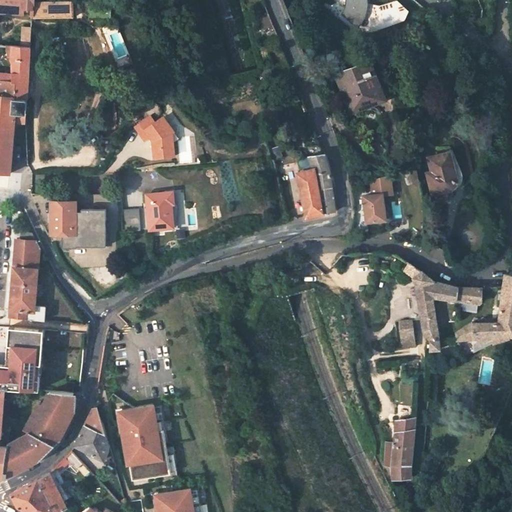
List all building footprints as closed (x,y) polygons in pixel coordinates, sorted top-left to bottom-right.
[(34,2),(33,0),(0,0),(0,7),(33,9),(33,15),(34,17),(73,16),(72,1),(34,2)] [(346,0),(346,8),(342,14),(359,28),(366,16),(368,5),(367,0),(346,0)] [(0,13),(33,15),(33,9),(0,7),(0,13)] [(27,99),(32,30),(23,29),(22,46),(12,45),(10,61),(12,62),(13,74),(0,72),(0,93),(15,95),(15,97),(27,99)] [(384,93),(371,59),(365,62),(367,65),(379,95),(384,93)] [(367,65),(365,62),(352,67),(354,70),(367,65)] [(352,67),(337,73),(353,112),(368,106),(366,100),(379,95),(367,65),(354,70),(352,67)] [(0,172),(10,173),(11,163),(16,164),(18,163),(19,161),(20,147),(12,146),(14,125),(21,125),(21,136),(26,136),(26,122),(27,99),(15,97),(15,95),(0,93),(0,172)] [(368,106),(386,99),(384,93),(379,95),(366,100),(368,106)] [(154,123),(150,117),(135,128),(145,141),(150,138),(152,140),(154,141),(155,141),(156,144),(153,144),(155,158),(175,155),(173,142),(168,136),(174,132),(164,119),(160,118),(154,123)] [(174,132),(168,136),(173,142),(179,138),(174,132)] [(456,178),(450,152),(428,157),(432,172),(427,174),(432,194),(443,192),(442,187),(452,184),(454,183),(455,181),(456,178)] [(314,169),(298,173),(307,216),(322,212),(335,210),(329,165),(324,154),(309,156),(314,169)] [(403,171),(406,186),(419,182),(416,168),(403,171)] [(370,180),(372,195),(382,196),(392,195),(390,175),(370,180)] [(152,205),(148,206),(150,229),(173,227),(171,204),(174,204),(173,192),(151,193),(152,205)] [(76,201),(64,201),(64,193),(52,193),(52,201),(51,201),(51,233),(63,234),(76,234),(76,214),(76,211),(76,201)] [(372,195),(362,196),(365,223),(385,220),(382,196),(372,195)] [(106,246),(106,209),(81,209),(81,211),(76,211),(76,214),(76,234),(63,234),(62,248),(76,248),(76,246),(106,246)] [(21,232),(21,239),(36,240),(33,233),(21,232)] [(45,307),(36,306),(40,248),(36,240),(21,239),(16,239),(11,301),(10,315),(45,319),(45,307)] [(433,280),(422,271),(412,278),(416,285),(415,285),(423,332),(438,326),(433,297),(456,300),(458,286),(433,280)] [(511,273),(507,272),(503,286),(500,317),(507,317),(509,320),(511,320),(511,273)] [(456,300),(480,302),(483,287),(458,286),(456,300)] [(499,321),(473,322),(474,338),(493,337),(493,343),(511,337),(511,320),(509,320),(507,317),(500,317),(499,321)] [(411,319),(399,321),(401,338),(413,336),(411,319)] [(43,337),(44,329),(39,329),(9,326),(8,343),(6,364),(0,363),(0,386),(16,388),(40,389),(41,374),(41,363),(43,337)] [(440,339),(438,326),(423,332),(430,340),(440,339)] [(458,332),(458,338),(468,338),(467,326),(458,332)] [(415,346),(413,336),(401,338),(402,347),(415,346)] [(440,339),(430,340),(430,350),(441,349),(440,339)] [(416,374),(402,374),(401,383),(416,383),(416,374)] [(10,442),(16,388),(0,386),(0,475),(6,476),(10,442)] [(75,392),(56,391),(48,403),(46,402),(41,408),(40,407),(30,423),(61,437),(71,419),(75,412),(76,409),(71,407),(74,403),(75,392)] [(171,475),(177,474),(175,459),(168,460),(168,456),(164,432),(166,432),(161,407),(155,408),(154,406),(119,412),(121,425),(124,425),(125,429),(122,429),(126,456),(131,456),(132,465),(131,466),(133,481),(171,475)] [(93,454),(104,459),(109,448),(98,407),(93,408),(75,444),(80,446),(78,449),(92,456),(93,454)] [(409,467),(415,417),(396,420),(393,441),(385,441),(384,465),(391,467),(392,480),(410,478),(409,467)] [(51,446),(61,437),(30,423),(28,426),(34,432),(29,434),(31,439),(25,443),(21,437),(10,442),(6,476),(38,458),(51,446)] [(72,464),(76,468),(83,462),(72,450),(65,457),(72,464)] [(60,462),(66,469),(72,464),(65,457),(60,462)] [(28,511),(29,511),(57,511),(67,508),(63,500),(57,486),(50,472),(11,492),(17,506),(28,511)] [(63,500),(76,492),(69,480),(57,486),(63,500)] [(201,511),(198,490),(191,491),(191,489),(155,496),(158,508),(162,507),(162,511),(201,511)]
